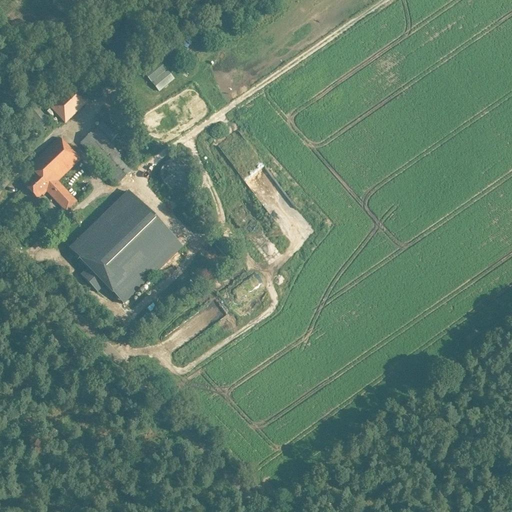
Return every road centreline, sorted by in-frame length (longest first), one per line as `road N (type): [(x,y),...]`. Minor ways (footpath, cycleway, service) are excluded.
road 1 (unclassified): [(266,511),(0,237)]
road 2 (track): [(385,0),(145,166)]
